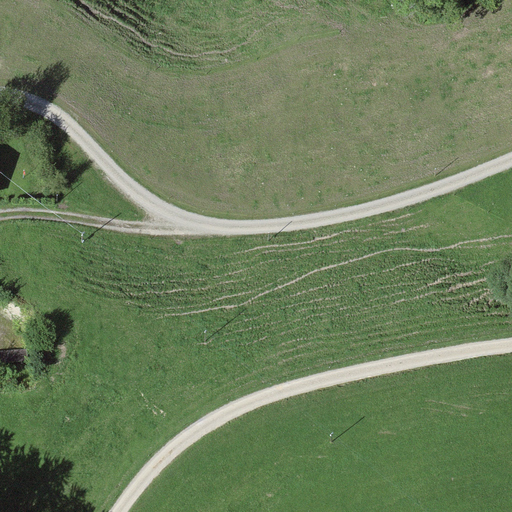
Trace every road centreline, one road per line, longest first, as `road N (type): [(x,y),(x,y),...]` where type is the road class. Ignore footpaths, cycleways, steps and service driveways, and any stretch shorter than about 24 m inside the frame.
road 1 (track): [(511,158),(396,206),(270,229),(188,227),(117,186),(61,116),(0,97)]
road 2 (unclassified): [(113,511),(210,423),(289,386),(511,348)]
